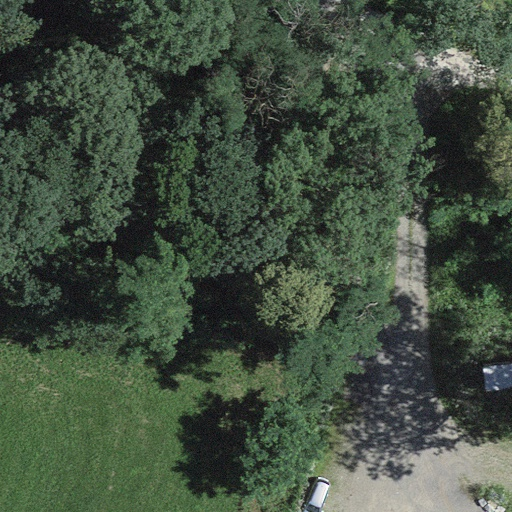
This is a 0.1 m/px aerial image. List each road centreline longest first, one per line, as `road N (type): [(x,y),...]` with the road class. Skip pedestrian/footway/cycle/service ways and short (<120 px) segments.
road 1 (track): [(409,45),(401,338),(411,434),(453,511)]
road 2 (track): [(322,0),(511,89)]
